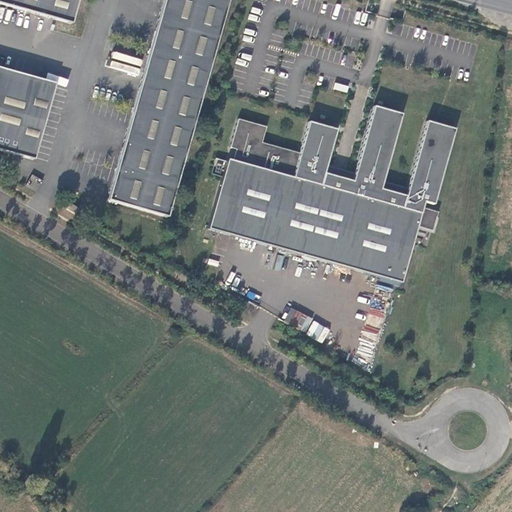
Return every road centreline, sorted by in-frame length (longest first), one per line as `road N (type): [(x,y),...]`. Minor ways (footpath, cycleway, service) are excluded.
road 1 (residential): [(0,197),(412,433),(440,434)]
road 2 (residential): [(440,434),(459,455),(490,443),(487,411),(468,402),(452,407)]
